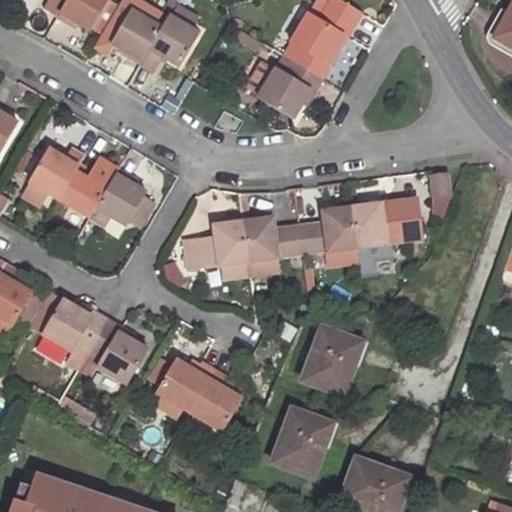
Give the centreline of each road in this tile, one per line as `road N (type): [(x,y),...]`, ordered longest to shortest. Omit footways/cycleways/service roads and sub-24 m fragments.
road 1 (residential): [(0,40),(205,156),(321,159)]
road 2 (residential): [(416,2),(321,159)]
road 3 (residential): [(482,110),(440,137),(321,159)]
